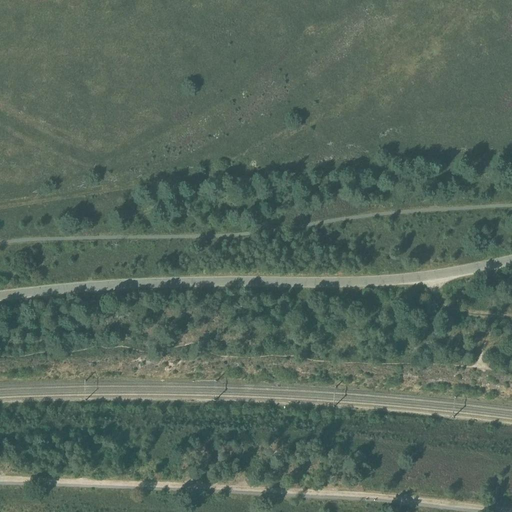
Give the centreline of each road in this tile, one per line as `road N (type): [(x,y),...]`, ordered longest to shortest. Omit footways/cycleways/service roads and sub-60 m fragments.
road 1 (tertiary): [(0,297),(176,282),(414,280),(511,259)]
road 2 (track): [(0,479),(369,494),(511,509)]
